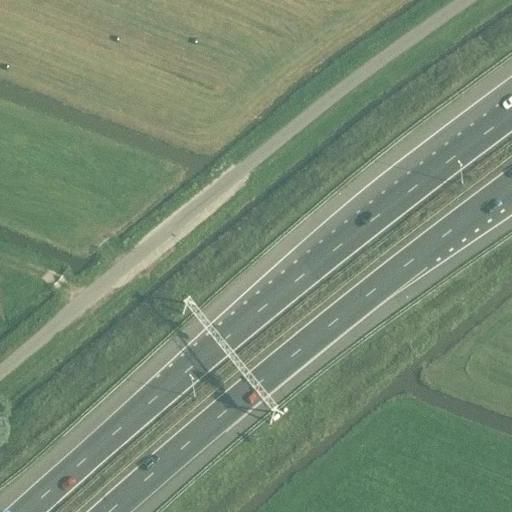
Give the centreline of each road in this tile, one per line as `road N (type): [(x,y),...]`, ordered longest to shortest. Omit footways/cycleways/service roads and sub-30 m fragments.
road 1 (motorway): [(511,113),(332,251),(25,511)]
road 2 (unclassified): [(0,374),(258,159),(467,0)]
road 3 (motorway): [(109,511),(252,388),(511,186)]
